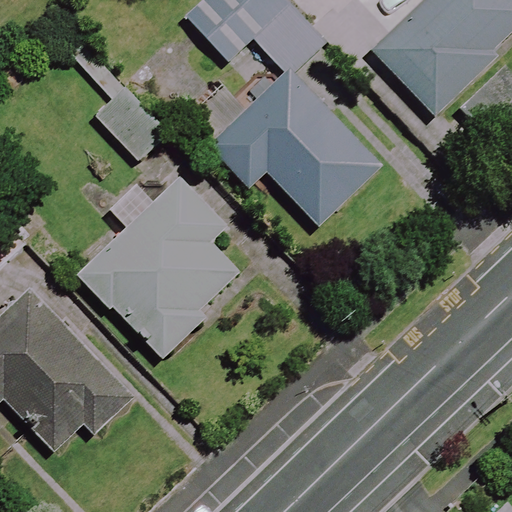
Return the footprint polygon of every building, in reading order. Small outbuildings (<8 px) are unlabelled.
[(308,69),(331,47),(284,0),(213,0),(190,24),(232,66),(255,42),(289,76),(290,77),(213,152),(252,192),(268,175),(322,230),(385,167),(298,79),(308,69)] [(511,39),(511,0),(426,0),(372,53),(437,121),(497,64),(491,59),(511,39)] [(170,141),(119,84),(83,115),(134,173),(170,141)] [(229,230),(179,181),(82,281),(166,362),(205,322),(200,317),(241,275),(212,248),(229,230)] [(0,273),(26,247),(0,221),(0,273)] [(132,404),(32,298),(0,327),(0,408),(6,402),(56,455),(85,428),(95,438),(132,404)]
